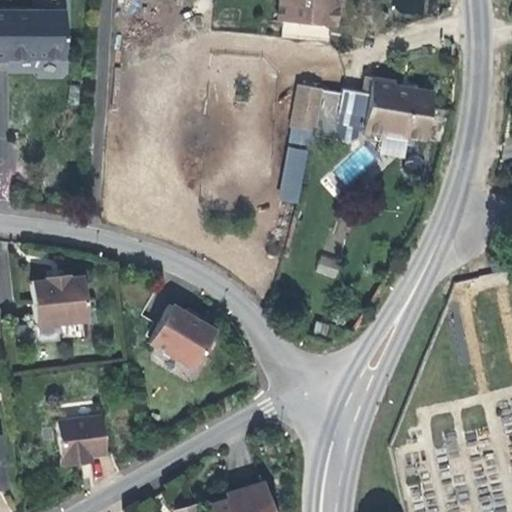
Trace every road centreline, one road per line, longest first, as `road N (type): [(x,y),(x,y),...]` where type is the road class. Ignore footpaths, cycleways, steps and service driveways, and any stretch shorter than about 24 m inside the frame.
road 1 (residential): [(317,394),(304,369),(221,292),(143,243),(0,223)]
road 2 (residential): [(317,394),(273,407),(74,511)]
road 3 (unclassified): [(446,240),(483,49),(476,0)]
road 4 (unclassified): [(355,383),(446,240)]
road 5 (unclassified): [(335,511),(334,477),(355,383)]
